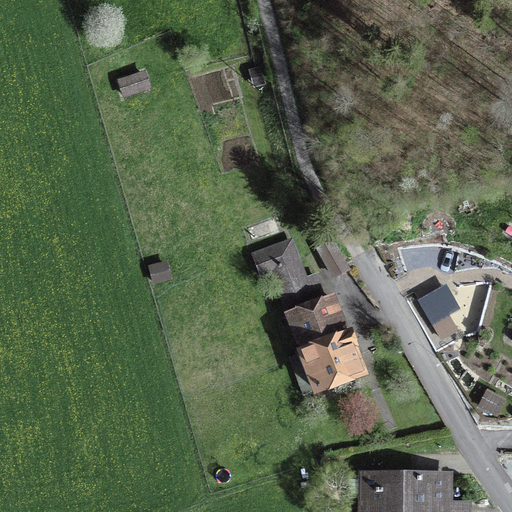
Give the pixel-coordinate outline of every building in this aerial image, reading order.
[(118,82),(123,95),(147,87),(143,74),(118,82)] [(279,230),(274,218),(248,229),(252,240),(279,230)] [(333,275),(346,267),(332,241),(319,249),(333,275)] [(284,287),(292,284),(302,310),(324,302),(314,275),(302,279),(290,245),(257,257),(263,276),(277,271),(284,287)] [(164,268),(147,274),(153,292),(170,286),(164,268)] [(332,299),(324,302),(302,310),(289,315),(317,392),(363,374),(349,334),(346,335),(332,299)] [(446,316),(441,307),(427,314),(441,338),(450,333),(446,316)] [(348,475),(348,498),(366,500),(365,511),(466,511),(466,507),(441,506),(441,477),(348,475)]
